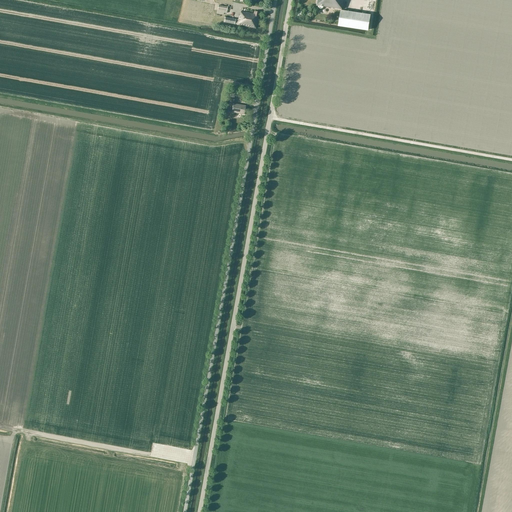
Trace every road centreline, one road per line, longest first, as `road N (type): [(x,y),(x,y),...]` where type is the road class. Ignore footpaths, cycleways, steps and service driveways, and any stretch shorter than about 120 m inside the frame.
road 1 (unclassified): [(253,127),(183,511)]
road 2 (unclassified): [(198,511),(267,131)]
road 3 (unclassified): [(267,131),(290,0)]
road 4 (unclassified): [(275,0),(253,127)]
